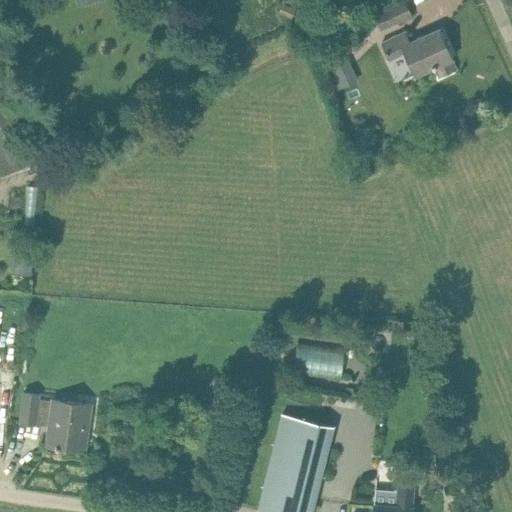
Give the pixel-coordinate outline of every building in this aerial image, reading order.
[(406,1),(375,14),(382,29),(413,15),(406,1)] [(283,4),(279,13),(292,19),(296,9),(283,4)] [(435,66),(439,76),(456,69),(452,59),(453,58),(440,28),(410,41),(406,31),(382,42),(389,58),(403,52),(413,76),(435,66)] [(0,166),(3,173),(40,156),(0,70),(0,166)] [(294,372),(342,379),(347,348),(298,341),(294,372)] [(221,386),(214,393),(223,403),(231,396),(221,386)] [(20,422),(36,424),(40,394),(24,392),(20,422)] [(53,399),(50,425),(47,445),(56,446),(56,447),(71,449),(71,448),(85,449),(87,430),(91,404),(53,399)] [(282,413),(263,491),(258,510),(266,511),(312,511),(333,425),(282,413)] [(416,459),(415,484),(425,485),(427,460),(416,459)] [(374,504),(373,511),(412,511),(415,484),(398,483),(396,506),(374,504)]
